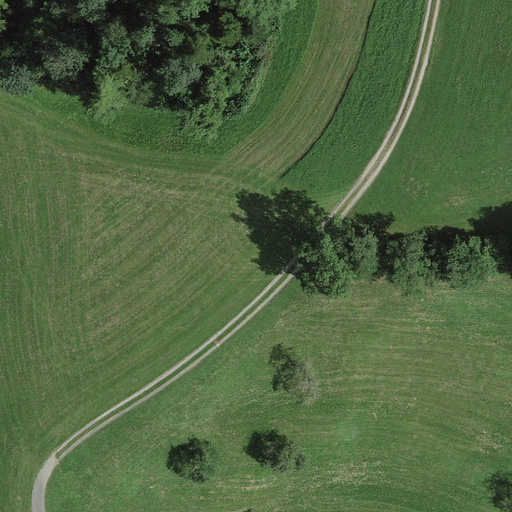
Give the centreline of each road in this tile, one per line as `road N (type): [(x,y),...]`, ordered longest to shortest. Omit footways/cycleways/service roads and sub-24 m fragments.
road 1 (track): [(39,511),(45,471),(56,457),(260,301),(385,151)]
road 2 (track): [(434,0),(421,62),(385,151)]
